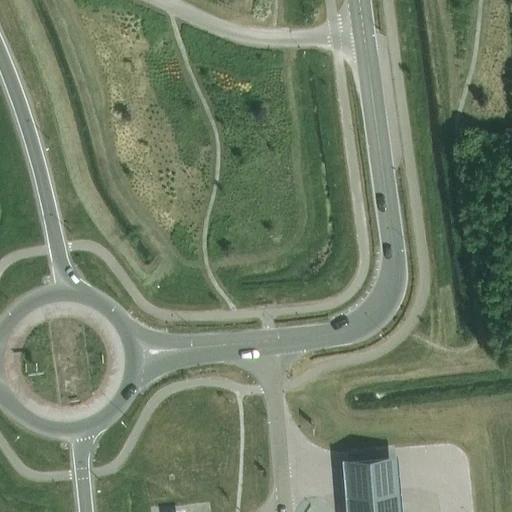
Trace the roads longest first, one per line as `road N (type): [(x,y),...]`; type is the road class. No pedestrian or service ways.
road 1 (tertiary): [(269,343),(348,330),(388,294),(392,238),(364,31)]
road 2 (trunk): [(69,294),(0,54)]
road 3 (unclassified): [(364,31),(251,38),(159,0)]
road 4 (unclassified): [(283,511),(269,343)]
road 5 (tertiary): [(134,357),(269,343)]
